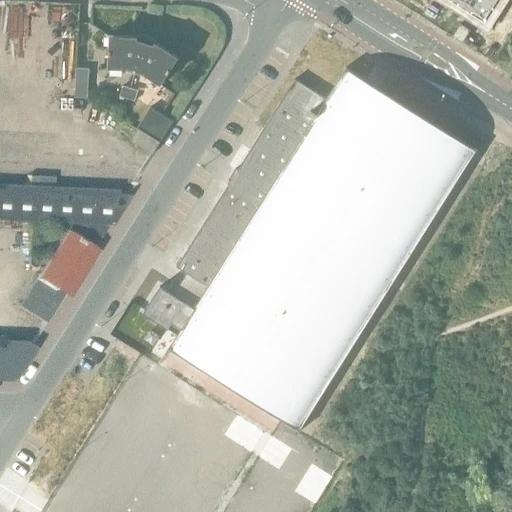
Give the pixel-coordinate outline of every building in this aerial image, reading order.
[(450,0),(484,21),(496,0),(450,0)] [(459,24),(451,36),(461,43),(469,30),(459,24)] [(136,70),(145,40),(136,37),(135,37),(134,36),(134,37),(109,36),(108,36),(106,70),(124,71),(125,67),(136,70)] [(159,86),(160,85),(177,58),(157,44),(156,43),(155,43),(145,40),(136,70),(145,73),(144,77),(159,86)] [(345,67),(343,70),(343,71),(325,100),(294,79),(262,130),(248,152),(237,170),(235,169),(225,184),(227,185),(175,267),(185,274),(172,295),(158,287),(141,314),(167,330),(168,330),(177,335),(170,346),(169,346),(167,349),(188,362),(188,361),(278,418),(278,419),(298,432),(300,429),(300,428),(474,153),(475,153),(476,151),(456,138),(455,138),(365,81),(365,80),(345,67)] [(74,98),(86,99),(88,68),(75,68),(74,98)] [(127,99),(130,89),(122,87),(120,97),(123,98),(121,104),(125,105),(127,99)] [(130,89),(127,99),(125,105),(129,106),(131,100),(134,101),(137,91),(130,89)] [(172,122),(152,109),(150,107),(136,130),(138,131),(158,144),(159,144),(172,122)] [(131,141),(152,154),(158,144),(138,131),(131,141)] [(126,195),(125,195),(110,194),(0,188),(0,220),(68,224),(104,226),(104,225),(106,226),(126,195)] [(104,226),(68,224),(62,234),(61,233),(15,307),(42,324),(61,293),(62,293),(80,265),(81,266),(87,257),(86,256),(89,251),(88,251),(104,226)] [(0,341),(0,381),(2,382),(12,376),(12,375),(29,349),(18,343),(0,341)] [(503,506),(511,511),(511,497),(509,496),(503,506)]
